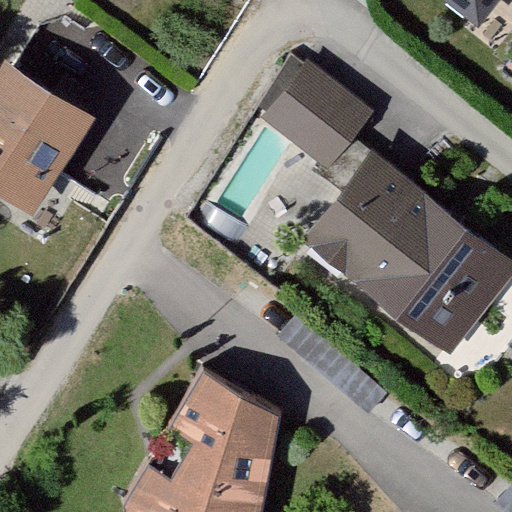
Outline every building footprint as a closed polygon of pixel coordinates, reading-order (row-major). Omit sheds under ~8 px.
[(492,0),(449,0),(477,20),(492,0)] [(90,100),(3,47),(0,52),(0,186),(28,203),(90,100)] [(269,109),(339,163),(387,102),(317,48),(269,109)] [(511,271),(511,248),(373,136),(299,228),(449,349),(511,271)] [(259,511),(286,409),(204,366),(128,496),(131,511),(259,511)]
